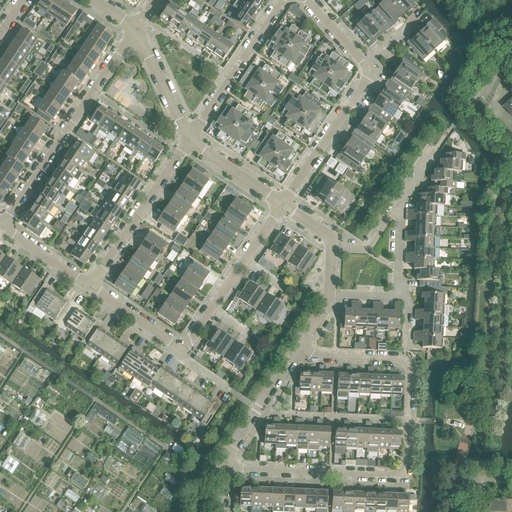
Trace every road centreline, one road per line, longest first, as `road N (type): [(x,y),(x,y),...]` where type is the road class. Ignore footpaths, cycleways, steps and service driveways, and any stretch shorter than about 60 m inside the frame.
road 1 (residential): [(406,360),(404,476),(222,470)]
road 2 (residential): [(2,228),(135,29)]
road 3 (residential): [(282,206),(180,350)]
road 4 (residential): [(89,287),(188,141)]
road 5 (residential): [(188,141),(284,0)]
road 6 (residential): [(282,206),(371,69)]
road 7 (residential): [(222,470),(294,354)]
road 8 (residential): [(188,141),(135,29)]
